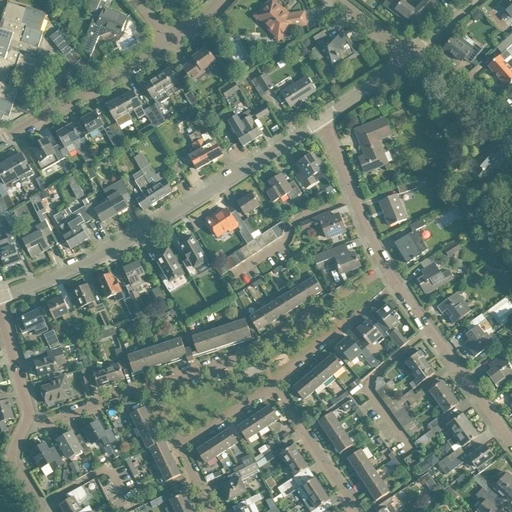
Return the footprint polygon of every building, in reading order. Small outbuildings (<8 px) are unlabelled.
[(92,0),(87,15),(94,18),(97,12),(101,0),(92,0)] [(254,17),(259,17),(278,37),(277,41),(279,41),(279,37),(288,28),(290,30),(294,26),(306,24),(304,13),(289,15),(283,9),(281,11),(273,3),(272,0),(272,3),(271,4),(269,2),(264,7),(266,9),(259,16),(254,16),(254,17)] [(386,0),(383,5),(388,9),(405,21),(407,18),(408,20),(410,18),(416,23),(433,7),(432,6),(438,0),(425,0),(426,0),(415,10),(402,0),(399,4),(395,0),(394,0),(386,0)] [(511,0),(504,0),(500,4),(501,6),(501,8),(503,10),(505,10),(511,18),(511,17),(511,0)] [(479,11),(484,7),(480,2),(475,6),(479,11)] [(0,116),(1,114),(9,116),(14,103),(18,88),(6,84),(11,68),(33,75),(38,60),(30,58),(34,46),(38,48),(44,31),(41,30),(47,13),(27,7),(26,9),(8,3),(3,19),(4,20),(1,30),(0,29),(0,116)] [(94,18),(82,47),(90,58),(99,36),(113,32),(120,35),(127,18),(104,8),(102,14),(97,12),(94,18)] [(59,30),(49,37),(65,57),(60,61),(68,70),(82,59),(59,30)] [(355,49),(345,33),(330,42),(324,31),(313,38),(318,46),(312,50),(319,61),(325,57),(329,62),(334,59),(339,67),(353,59),(349,52),(355,49)] [(471,63),(482,49),(458,31),(444,48),(462,62),(465,58),(471,63)] [(502,53),(488,66),(507,87),(511,82),(511,69),(504,61),(511,55),(507,50),(511,45),(511,33),(497,47),(502,53)] [(307,39),(301,43),(305,50),(308,48),(309,42),(307,39)] [(216,61),(206,48),(193,58),(195,60),(191,62),(183,68),(192,80),(197,77),(199,81),(207,75),(203,70),(216,61)] [(170,69),(157,77),(166,91),(171,88),(175,94),(182,90),(178,84),(178,83),(170,69)] [(265,74),(257,79),(252,82),(261,97),(267,94),(266,91),(273,87),(265,74)] [(166,122),(159,110),(162,108),(161,103),(164,101),(169,97),(166,91),(157,77),(144,84),(153,99),(156,103),(150,107),(153,113),(161,125),(166,122)] [(301,100),(315,91),(307,77),(282,93),(290,107),(292,106),(293,106),(293,107),(294,107),(295,108),(296,108),(297,108),(298,108),(299,107),(300,106),(301,106),(301,105),(301,104),(301,103),(301,102),(301,101),(301,100)] [(235,82),(222,91),(226,98),(240,90),(235,82)] [(141,106),(133,91),(120,98),(128,113),(134,110),(139,118),(145,115),(143,111),(141,106)] [(191,91),(185,95),(192,108),(198,104),(191,91)] [(260,108),(273,101),(270,96),(257,103),(260,108)] [(120,98),(107,105),(115,120),(116,120),(117,123),(111,126),(118,139),(124,136),(119,126),(126,123),(132,120),(128,113),(120,98)] [(266,106),(254,113),(258,120),(270,113),(266,106)] [(150,107),(143,111),(145,115),(146,117),(147,117),(154,129),(161,125),(153,113),(150,107)] [(103,126),(95,112),(82,120),(86,126),(82,129),(84,133),(86,136),(90,134),(93,138),(99,134),(100,133),(105,130),(112,144),(116,151),(122,147),(119,141),(118,139),(111,126),(105,129),(103,126)] [(245,113),(238,117),(253,141),(262,135),(250,116),(248,118),(245,113)] [(182,116),(175,119),(178,125),(185,122),(182,116)] [(253,141),(238,117),(237,117),(229,122),(236,133),(235,133),(243,147),(253,141)] [(214,119),(209,122),(212,128),(217,125),(214,119)] [(391,134),(385,119),(356,131),(364,150),(365,149),(368,155),(359,159),(365,172),(387,163),(378,139),(391,134)] [(61,140),(56,143),(58,146),(64,157),(76,149),(79,155),(81,154),(87,166),(89,165),(98,160),(91,147),(86,150),(79,136),(72,125),(57,133),(61,140)] [(199,131),(194,133),(210,162),(218,158),(223,155),(222,152),(225,150),(213,129),(202,136),(199,131)] [(194,133),(189,136),(193,144),(192,144),(196,153),(194,153),(189,156),(197,170),(202,167),(210,162),(194,133)] [(47,139),(33,147),(40,161),(38,163),(42,171),(59,162),(65,159),(64,157),(58,146),(52,149),(47,139)] [(481,155),(476,161),(477,162),(476,163),(483,170),(482,171),(484,172),(485,171),(486,172),(487,173),(493,165),(491,164),(503,151),(495,143),(494,144),(492,143),(487,149),(488,150),(483,156),(481,155)] [(21,153),(9,161),(18,178),(25,174),(27,178),(34,175),(21,153)] [(134,158),(142,171),(144,175),(159,200),(173,192),(161,172),(157,175),(144,155),(141,154),(134,158)] [(304,172),(298,176),(306,188),(316,182),(315,181),(312,176),(325,168),(319,159),(317,160),(313,154),(298,163),(304,172)] [(18,178),(9,161),(0,165),(0,175),(9,191),(15,188),(11,182),(18,178)] [(177,163),(169,167),(175,176),(182,171),(177,163)] [(96,177),(89,165),(87,166),(85,167),(90,180),(96,177)] [(142,171),(132,177),(144,196),(137,200),(143,211),(151,206),(151,205),(159,200),(144,175),(142,171)] [(302,193),(294,181),(293,181),(295,183),(289,187),(281,174),(269,182),(273,188),(267,192),(273,202),(280,198),(280,199),(287,194),(291,200),(302,193)] [(41,176),(35,180),(42,192),(48,188),(41,176)] [(74,177),(67,180),(77,200),(85,196),(74,177)] [(103,190),(110,202),(117,214),(128,208),(121,196),(128,192),(123,179),(115,184),(114,184),(103,190)] [(397,186),(400,194),(415,189),(413,181),(397,186)] [(8,211),(2,198),(0,192),(0,212),(1,214),(8,211)] [(260,206),(252,193),(237,202),(245,215),(260,206)] [(9,195),(2,198),(8,211),(14,207),(9,195)] [(397,195),(379,202),(389,225),(395,223),(396,224),(398,223),(398,222),(407,218),(397,195)] [(117,214),(110,202),(96,210),(92,203),(90,204),(87,199),(83,201),(86,207),(88,211),(87,212),(92,220),(93,222),(100,218),(102,223),(117,214)] [(308,200),(303,203),(306,208),(311,205),(308,200)] [(38,232),(22,240),(32,258),(50,249),(50,248),(44,237),(52,234),(45,221),(42,215),(46,213),(41,203),(33,207),(41,224),(35,227),(38,232)] [(21,210),(25,215),(30,211),(26,206),(21,210)] [(86,207),(77,211),(79,216),(80,216),(85,224),(92,220),(87,212),(88,211),(86,207)] [(68,208),(61,212),(80,244),(89,238),(82,226),(85,224),(80,216),(79,216),(77,211),(72,214),(68,208)] [(238,226),(227,209),(208,222),(218,236),(228,229),(230,231),(238,226)] [(4,214),(8,222),(12,220),(10,216),(11,216),(9,211),(4,214)] [(80,244),(61,212),(53,217),(58,225),(59,224),(65,235),(63,236),(71,249),(80,244)] [(327,238),(346,231),(339,215),(331,219),(329,213),(330,212),(300,224),(303,231),(316,225),(318,229),(323,227),(327,238)] [(50,218),(45,221),(52,234),(56,241),(62,238),(54,224),(53,224),(50,218)] [(248,219),(242,222),(251,235),(256,231),(248,219)] [(427,250),(416,230),(425,226),(422,219),(409,225),(413,232),(409,233),(410,234),(395,244),(407,263),(416,258),(422,254),(422,253),(427,250)] [(282,236),(285,225),(282,221),(271,229),(277,239),(282,236)] [(14,246),(19,244),(8,222),(3,224),(2,227),(8,238),(0,240),(0,252),(6,268),(20,263),(14,246)] [(277,239),(271,229),(266,233),(272,243),(277,239)] [(272,243),(266,233),(260,236),(267,246),(272,243)] [(188,259),(183,262),(191,277),(197,273),(194,268),(206,261),(192,236),(188,239),(188,237),(181,241),(181,243),(180,243),(183,248),(182,248),(183,249),(184,249),(186,253),(185,253),(188,259)] [(267,246),(260,236),(255,240),(261,250),(267,246)] [(261,250),(255,240),(249,243),(256,253),(261,250)] [(461,250),(456,242),(443,250),(448,258),(461,250)] [(256,253),(249,243),(244,247),(251,257),(256,253)] [(348,252),(345,245),(313,258),(318,269),(323,267),(322,266),(323,264),(336,259),(339,266),(338,267),(341,275),(361,267),(357,259),(356,259),(354,253),(343,257),(342,254),(348,252)] [(251,257),(244,247),(239,250),(245,260),(251,257)] [(168,249),(155,256),(165,272),(159,275),(169,292),(175,288),(171,282),(176,279),(178,278),(183,274),(168,249)] [(245,260),(239,250),(233,254),(240,264),(245,260)] [(240,264),(233,254),(228,257),(235,267),(240,264)] [(235,267),(228,257),(223,261),(229,271),(235,267)] [(229,271),(223,261),(214,266),(221,276),(229,271)] [(139,262),(124,268),(133,288),(143,284),(140,277),(145,275),(139,262)] [(434,263),(424,269),(427,274),(418,280),(427,295),(453,279),(448,270),(441,274),(434,263)] [(125,299),(116,279),(114,280),(112,274),(99,280),(107,298),(114,295),(117,302),(125,299)] [(314,277),(304,284),(312,297),(323,291),(314,277)] [(312,297),(304,284),(293,290),(301,304),(312,297)] [(97,305),(88,285),(73,291),(81,308),(88,305),(93,316),(99,313),(100,315),(107,330),(114,327),(103,303),(97,305)] [(301,304),(293,290),(282,297),(291,311),(301,304)] [(130,295),(131,298),(137,311),(144,308),(136,292),(130,295)] [(457,292),(437,307),(438,308),(438,307),(443,313),(447,310),(452,316),(449,319),(453,324),(471,311),(457,292)] [(72,321),(61,297),(48,303),(55,319),(63,316),(66,324),(72,321)] [(291,311),(282,297),(271,304),(280,317),(291,311)] [(137,311),(131,298),(124,301),(130,315),(127,316),(129,322),(136,319),(138,318),(139,317),(138,314),(137,311)] [(280,317),(271,304),(261,310),(269,324),(280,317)] [(381,319),(377,322),(400,349),(410,340),(407,336),(404,339),(393,326),(399,321),(395,316),(397,314),(388,304),(377,314),(381,319)] [(269,324),(261,310),(249,317),(258,331),(269,324)] [(22,318),(16,321),(22,334),(23,334),(26,340),(38,335),(47,331),(38,311),(22,318)] [(165,312),(159,314),(160,318),(161,321),(167,319),(167,316),(165,312)] [(152,318),(151,317),(150,315),(150,313),(139,317),(138,318),(139,322),(140,322),(152,318)] [(473,330),(466,335),(473,344),(468,347),(475,357),(494,343),(486,333),(492,328),(486,320),(485,321),(480,316),(482,315),(481,314),(467,325),(467,326),(469,324),(473,330)] [(245,319),(232,323),(238,341),(251,337),(251,336),(245,319)] [(369,321),(358,330),(365,338),(360,342),(371,355),(372,355),(381,347),(379,344),(385,339),(369,321)] [(80,322),(74,325),(80,340),(87,337),(80,322)] [(232,323),(219,328),(225,346),(238,341),(232,323)] [(136,331),(134,324),(126,327),(127,331),(133,329),(135,332),(136,331)] [(219,328),(206,332),(212,350),(225,346),(219,328)] [(58,340),(54,331),(53,331),(53,332),(50,333),(50,332),(48,333),(44,335),(51,349),(60,345),(58,340)] [(206,332),(192,336),(197,351),(199,357),(200,357),(200,356),(199,357),(198,354),(212,350),(206,332)] [(349,337),(338,346),(345,355),(341,358),(347,364),(350,361),(352,363),(357,359),(362,364),(365,361),(371,369),(374,367),(376,369),(380,365),(372,355),(371,355),(360,342),(356,345),(349,337)] [(185,350),(181,339),(169,343),(174,360),(185,356),(186,359),(187,359),(188,362),(195,360),(190,348),(185,350)] [(174,360),(169,343),(156,347),(162,364),(174,360)] [(66,363),(63,352),(65,351),(63,346),(61,347),(61,348),(48,352),(49,358),(35,362),(39,377),(58,371),(57,365),(66,363)] [(162,364),(156,347),(143,351),(149,368),(162,364)] [(121,369),(127,367),(125,360),(121,349),(115,351),(118,358),(117,359),(118,365),(106,369),(111,384),(124,379),(121,369)] [(415,355),(411,350),(400,359),(404,365),(403,366),(409,375),(412,373),(426,363),(422,357),(424,356),(420,351),(415,355)] [(149,368),(143,351),(128,356),(134,373),(149,368)] [(488,351),(480,356),(483,360),(490,354),(488,351)] [(343,367),(333,355),(323,363),(333,375),(343,367)] [(511,367),(503,355),(493,362),(498,368),(493,371),(492,369),(487,373),(497,388),(511,377),(511,367)] [(89,359),(83,361),(87,373),(93,371),(89,359)] [(413,389),(436,372),(428,362),(426,363),(412,373),(416,379),(410,384),(413,389)] [(333,375),(323,363),(313,371),(323,384),(333,375)] [(85,369),(78,371),(82,385),(90,382),(85,369)] [(111,384),(106,369),(94,373),(99,388),(111,384)] [(323,384),(313,371),(303,380),(314,392),(323,384)] [(64,390),(69,389),(65,375),(54,378),(56,384),(42,388),(47,402),(66,397),(64,390)] [(382,379),(384,378),(378,377),(377,378),(375,390),(376,392),(377,392),(386,385),(382,379)] [(352,388),(360,382),(357,378),(350,385),(352,388)] [(314,392),(303,380),(293,388),(304,400),(314,392)] [(394,384),(392,381),(386,385),(390,390),(396,385),(395,383),(394,384)] [(438,402),(450,393),(442,382),(427,393),(431,398),(433,396),(438,402)] [(381,398),(391,390),(390,390),(386,385),(377,392),(381,398)] [(423,389),(415,395),(408,400),(412,405),(427,394),(423,389)] [(385,403),(395,396),(391,390),(381,398),(385,403)] [(408,400),(415,395),(411,390),(398,400),(399,402),(402,405),(408,400)] [(6,401),(4,393),(0,394),(0,432),(7,430),(4,421),(13,418),(8,400),(6,401)] [(458,403),(450,393),(438,402),(442,408),(440,410),(444,414),(458,403)] [(390,409),(399,402),(398,400),(395,396),(385,403),(390,409)] [(352,400),(341,407),(345,413),(351,409),(350,408),(355,404),(352,400)] [(403,408),(402,405),(399,402),(390,409),(394,415),(403,408)] [(320,414),(328,408),(326,405),(325,406),(323,403),(319,405),(321,408),(318,411),(320,414)] [(268,426),(279,419),(270,406),(260,413),(268,426)] [(145,407),(131,414),(136,426),(151,419),(145,407)] [(398,421),(408,414),(403,408),(394,415),(398,421)] [(268,426),(260,413),(249,420),(258,433),(268,426)] [(339,423),(332,413),(318,422),(326,432),(339,423)] [(412,420),(408,414),(398,421),(403,427),(412,420)] [(455,437),(470,425),(463,414),(444,428),(448,434),(451,432),(455,437)] [(432,430),(439,425),(445,420),(442,415),(428,425),(432,430)] [(156,430),(151,419),(136,426),(142,437),(156,430)] [(258,433),(249,420),(238,427),(247,440),(258,433)] [(416,425),(412,420),(403,427),(407,432),(416,425)] [(109,444),(116,458),(123,454),(120,448),(117,443),(110,430),(105,433),(98,421),(84,429),(93,444),(100,440),(104,447),(109,444)] [(346,434),(339,423),(326,432),(333,443),(346,434)] [(443,430),(439,425),(432,430),(426,434),(430,440),(443,430)] [(462,447),(478,435),(470,425),(455,437),(448,442),(452,448),(459,442),(462,447)] [(238,443),(229,429),(218,436),(227,450),(238,443)] [(148,449),(150,448),(164,441),(164,440),(162,441),(156,430),(142,437),(148,449)] [(57,440),(60,444),(54,447),(62,459),(67,456),(68,459),(82,450),(85,456),(91,452),(80,434),(75,438),(72,432),(57,440)] [(353,445),(346,434),(333,443),(340,454),(353,445)] [(227,450),(218,436),(208,443),(216,457),(227,450)] [(155,459),(170,452),(164,441),(150,448),(155,459)] [(64,463),(62,459),(54,447),(54,446),(48,450),(45,443),(31,452),(41,469),(46,476),(53,472),(52,470),(64,463)] [(216,457),(208,443),(197,450),(206,464),(216,457)] [(301,457),(293,445),(288,449),(286,445),(276,452),(275,450),(271,453),(265,457),(268,462),(278,455),(282,460),(284,459),(288,465),(301,457)] [(490,452),(485,445),(464,460),(470,468),(474,465),(477,469),(478,468),(479,473),(491,464),(488,460),(493,457),(490,453),(490,452)] [(444,460),(437,465),(441,469),(446,466),(458,457),(464,453),(460,447),(448,457),(444,460)] [(265,457),(271,453),(268,449),(255,459),(257,462),(265,457)] [(361,450),(348,458),(355,469),(368,460),(361,450)] [(175,463),(170,452),(155,459),(161,470),(175,463)] [(308,468),(301,457),(288,465),(295,476),(308,468)] [(463,463),(458,457),(446,466),(450,471),(451,472),(463,463)] [(425,459),(417,465),(422,473),(431,468),(425,459)] [(362,480),(376,471),(368,460),(355,469),(362,480)] [(137,475),(132,463),(128,465),(134,476),(137,475)] [(181,475),(175,463),(161,470),(166,482),(181,475)] [(231,482),(222,486),(226,495),(225,495),(227,499),(228,498),(229,500),(247,492),(242,481),(260,472),(256,463),(246,468),(240,471),(239,471),(241,476),(231,482)] [(450,471),(446,466),(441,469),(446,475),(450,471)] [(459,469),(463,476),(469,472),(465,466),(459,469)] [(383,482),(376,471),(362,480),(369,491),(383,482)] [(478,474),(472,479),(488,493),(499,503),(504,498),(505,499),(509,495),(511,497),(511,476),(508,473),(494,488),(478,474)] [(281,493),(297,483),(293,478),(278,488),(281,493)] [(304,502),(322,489),(315,478),(300,488),(297,483),(281,493),(284,498),(296,490),(304,502)] [(390,492),(383,482),(369,491),(376,501),(390,492)] [(157,498),(170,492),(167,485),(153,490),(157,498)] [(87,494),(82,486),(66,495),(69,500),(60,505),(64,511),(90,511),(91,511),(88,507),(82,511),(78,504),(82,501),(85,498),(87,494)] [(448,486),(443,490),(453,501),(458,497),(448,486)] [(322,489),(304,502),(310,511),(316,511),(315,510),(317,509),(330,500),(322,489)] [(500,511),(496,508),(500,504),(488,493),(482,499),(485,502),(475,511),(500,511)] [(173,506),(166,509),(167,511),(176,511),(190,506),(184,494),(170,500),(173,506)] [(260,494),(249,499),(251,505),(262,499),(260,494)] [(165,495),(150,502),(153,508),(168,500),(165,495)] [(381,511),(379,511),(395,511),(391,505),(394,503),(391,497),(378,506),(381,511)]
